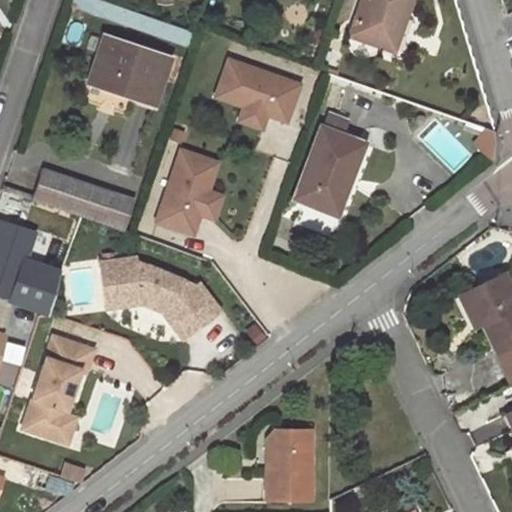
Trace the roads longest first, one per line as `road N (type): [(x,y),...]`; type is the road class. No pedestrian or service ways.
road 1 (unclassified): [(86,511),(368,291)]
road 2 (residential): [(472,511),(368,291)]
road 3 (unclassified): [(368,291),(511,176)]
road 4 (unknown): [(272,201),(250,265),(293,349)]
road 5 (residential): [(0,124),(41,0)]
